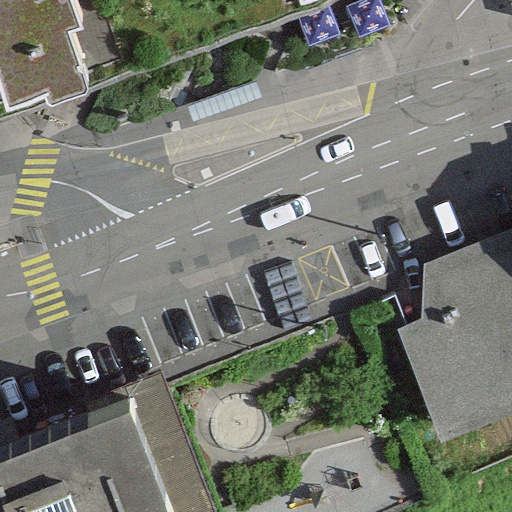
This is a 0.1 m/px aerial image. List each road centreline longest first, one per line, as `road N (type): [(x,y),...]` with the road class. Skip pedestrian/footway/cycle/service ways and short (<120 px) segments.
road 1 (residential): [(459,125),(363,99),(60,181)]
road 2 (residential): [(459,125),(140,252)]
road 3 (residential): [(474,0),(457,49),(459,125)]
